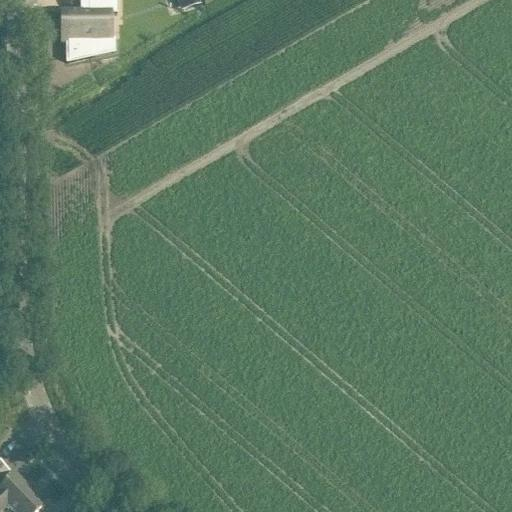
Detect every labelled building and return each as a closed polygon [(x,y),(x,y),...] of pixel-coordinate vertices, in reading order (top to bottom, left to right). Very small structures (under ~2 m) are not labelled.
[(62,13),(62,43),(66,44),(66,64),(92,59),(92,44),(110,44),(110,15),(117,15),(117,0),(88,0),(88,13),(62,13)] [(200,8),(198,0),(192,0),(195,9),(200,8)] [(292,6),(268,0),(235,0),(223,47),(277,61),(292,6)] [(0,483),(9,474),(0,465),(0,483)] [(0,491),(0,511),(5,511),(8,510),(10,511),(42,511),(46,509),(15,477),(0,491)]
